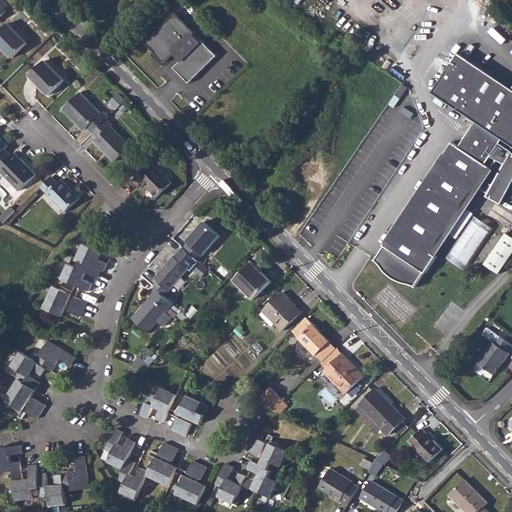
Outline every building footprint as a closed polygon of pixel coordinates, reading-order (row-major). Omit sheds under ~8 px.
[(193,34),(173,14),(143,44),(163,64),(173,55),(177,50),(185,57),(180,62),(173,69),(188,84),(215,57),(200,41),(198,43),(191,36),(193,34)] [(7,23),(0,29),(0,46),(11,58),(27,43),(7,23)] [(185,57),(177,50),(173,55),(180,62),(185,57)] [(511,90),(458,54),(431,94),(473,122),(476,124),(473,127),(471,125),(463,138),(457,148),(487,167),(488,167),(490,163),(491,163),(494,158),(504,164),(492,186),(481,180),(478,186),(481,188),(481,189),(493,196),(492,198),(503,204),(511,186),(511,159),(511,157),(511,154),(499,145),(497,144),(500,140),(502,141),(511,148),(511,90)] [(45,60),(29,76),(49,95),(64,79),(45,60)] [(86,128),(91,133),(106,119),(108,117),(102,111),(101,113),(81,92),(63,109),(84,130),(86,128)] [(124,101),(118,93),(109,102),(116,109),(124,101)] [(106,119),(91,133),(97,138),(94,141),(114,162),(130,146),(110,126),(112,124),(106,119)] [(0,163),(10,154),(4,149),(7,145),(0,137),(0,163)] [(487,167),(457,148),(451,144),(396,225),(397,226),(385,244),(387,247),(379,260),(387,270),(395,279),(405,283),(417,286),(426,272),(439,257),(436,254),(448,237),(443,234),(478,186),(481,180),(484,174),(488,168),(487,168),(487,167)] [(0,163),(0,170),(19,190),(35,173),(13,151),(10,154),(0,163)] [(147,165),(131,181),(137,186),(141,183),(156,198),(171,182),(156,167),(153,170),(147,165)] [(50,174),(40,185),(65,210),(79,195),(61,177),(57,181),(50,174)] [(9,204),(0,212),(0,218),(3,221),(14,210),(9,204)] [(466,270),(493,228),(474,216),(447,257),(466,270)] [(187,242),(184,246),(198,259),(218,235),(202,222),(186,240),(187,242)] [(511,235),(507,232),(485,264),(499,274),(511,254),(511,235)] [(72,293),(54,285),(44,308),(62,317),(69,300),(72,301),(68,311),(81,316),(87,301),(76,297),(80,286),(89,291),(93,283),(83,279),(86,272),(98,278),(102,270),(104,270),(107,262),(98,259),(101,252),(113,257),(116,249),(95,240),(92,247),(83,243),(77,258),(81,260),(78,267),(69,263),(62,278),(76,284),(72,293)] [(184,246),(183,246),(174,256),(173,255),(154,277),(157,280),(152,286),(154,288),(163,296),(187,267),(190,270),(199,260),(198,259),(184,246)] [(253,262),(236,278),(254,298),(271,281),(253,262)] [(206,265),(198,265),(198,273),(206,273),(206,265)] [(163,296),(154,288),(149,294),(150,297),(131,318),(146,332),(156,321),(162,326),(170,316),(164,311),(171,303),(163,296)] [(283,292),(264,311),(282,330),(301,311),(283,292)] [(316,354),(330,340),(307,317),(293,330),(316,354)] [(511,347),(511,344),(499,335),(494,342),(493,341),(478,361),(495,374),(510,353),(508,352),(511,347)] [(21,370),(16,377),(19,378),(5,398),(22,409),(18,416),(21,418),(26,410),(37,417),(46,405),(34,397),(28,405),(26,404),(35,389),(40,382),(29,375),(34,368),(42,374),(46,367),(53,371),(61,358),(71,366),(77,358),(50,340),(36,360),(21,351),(13,364),(21,370)] [(338,348),(330,340),(316,354),(323,361),(338,348)] [(263,348),(257,341),(252,345),(259,352),(263,348)] [(339,347),(323,362),(328,368),(343,354),(339,347)] [(343,354),(328,368),(325,371),(347,394),(365,377),(343,354)] [(138,357),(131,365),(144,370),(154,360),(149,355),(144,361),(138,357)] [(144,406),(140,413),(148,416),(153,405),(160,408),(156,417),(163,421),(167,412),(177,417),(172,428),(185,435),(191,423),(183,419),(184,415),(200,423),(209,405),(187,394),(178,412),(170,408),(176,394),(162,387),(157,396),(150,392),(145,403),(144,406)] [(270,387),(254,402),(268,409),(272,410),(282,400),(270,387)] [(377,388),(360,404),(389,434),(405,417),(377,388)] [(425,427),(412,439),(431,460),(445,447),(425,427)] [(125,433),(117,429),(108,450),(115,453),(111,462),(125,469),(120,480),(127,483),(123,492),(138,499),(149,476),(171,486),(178,472),(186,476),(178,494),(200,504),(209,486),(193,479),(194,475),(203,479),(209,467),(207,466),(195,461),(189,472),(163,460),(165,457),(174,462),(180,449),(165,442),(160,453),(153,449),(150,454),(158,458),(151,472),(144,468),(139,478),(132,474),(138,463),(130,459),(138,443),(130,438),(126,447),(120,444),(125,433)] [(226,463),(216,484),(223,487),(218,496),(233,504),(243,484),(256,490),(270,497),(277,482),(268,477),(271,471),(268,469),(272,462),(280,467),(288,451),(271,443),(274,437),(270,435),(266,442),(255,437),(248,451),(259,456),(264,447),(267,448),(259,465),(250,461),(247,468),(259,474),(256,480),(247,476),(240,473),(235,482),(228,478),(233,467),(226,463)] [(0,472),(14,470),(18,500),(34,498),(33,489),(41,488),(42,498),(50,496),(52,506),(69,504),(67,492),(90,490),(86,457),(78,458),(80,470),(64,472),(64,474),(55,476),(57,486),(50,486),(48,474),(40,475),(38,465),(29,466),(31,478),(24,479),(21,461),(11,463),(10,455),(24,453),(23,445),(0,448),(0,452),(0,456),(0,455),(0,472)] [(391,453),(386,448),(375,459),(382,462),(391,453)] [(366,457),(362,463),(371,468),(374,462),(366,457)] [(331,468),(319,487),(333,495),(332,497),(339,501),(340,500),(347,505),(359,486),(351,481),(352,480),(331,468)] [(450,495),(467,511),(491,511),(485,506),(489,502),(465,479),(450,495)] [(371,480),(361,497),(385,511),(395,511),(403,499),(371,480)]
